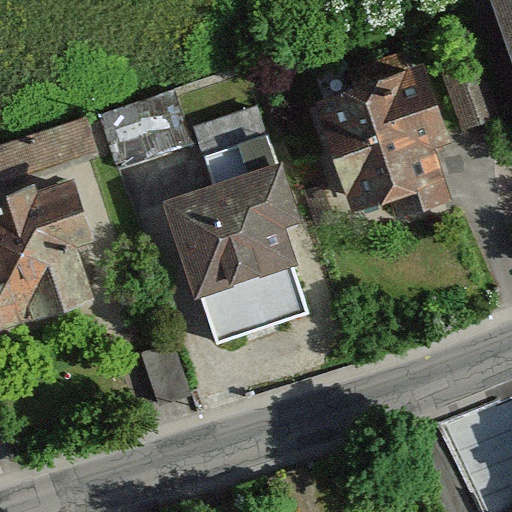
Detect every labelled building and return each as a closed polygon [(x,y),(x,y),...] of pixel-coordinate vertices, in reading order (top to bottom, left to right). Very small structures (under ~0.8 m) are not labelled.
[(511,0),(501,0),(511,31),(511,0)] [(477,54),(444,65),(464,128),(498,117),(477,54)] [(319,91),(354,204),(389,194),(393,207),(453,189),(437,139),(451,135),(427,58),(319,91)] [(168,86),(109,107),(128,160),(186,139),(168,86)] [(0,155),(1,165),(98,153),(93,117),(0,128),(0,155)] [(171,202),(217,341),(310,311),(284,233),(305,226),(284,165),(171,202)] [(0,205),(0,329),(99,292),(82,246),(98,240),(74,177),(0,205)]
